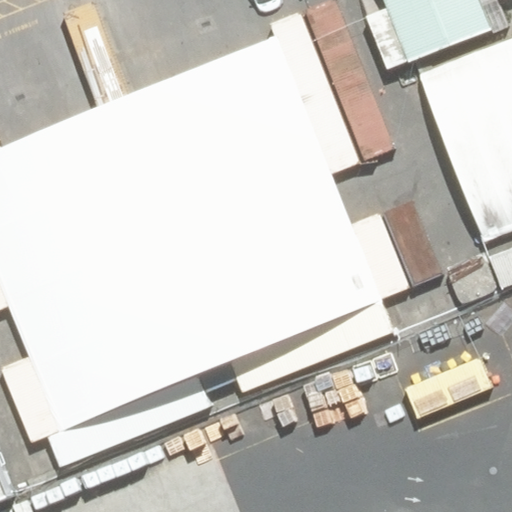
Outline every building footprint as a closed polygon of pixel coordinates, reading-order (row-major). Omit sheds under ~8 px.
[(389,0),(393,9),(376,16),(394,64),(493,27),(499,24),(490,2),(489,0),(389,0)] [(511,39),(426,71),(486,236),(511,226),(511,39)] [(393,295),(365,228),(221,289),(250,356),(388,298),(393,295)] [(491,248),(449,264),(464,304),(506,288),(491,248)] [(401,329),(388,298),(250,356),(244,359),(257,390),(401,329)] [(511,304),(459,323),(478,381),(511,369),(511,304)] [(31,511),(0,433),(0,511),(31,511)]
